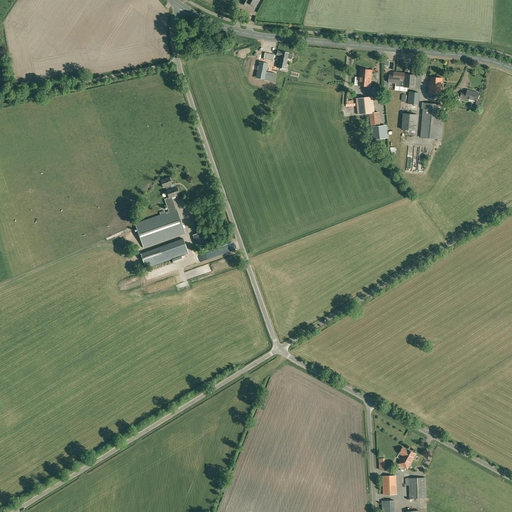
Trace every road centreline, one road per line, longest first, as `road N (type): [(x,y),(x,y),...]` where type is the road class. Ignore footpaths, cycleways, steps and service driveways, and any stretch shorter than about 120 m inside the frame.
road 1 (secondary): [(511,69),(444,53),(265,37),(181,7)]
road 2 (unclassified): [(14,511),(278,348)]
road 3 (unclassified): [(278,348),(177,63)]
road 4 (unclassified): [(278,348),(511,205)]
road 5 (unclassified): [(0,100),(177,63)]
road 6 (unclassified): [(511,478),(370,401)]
